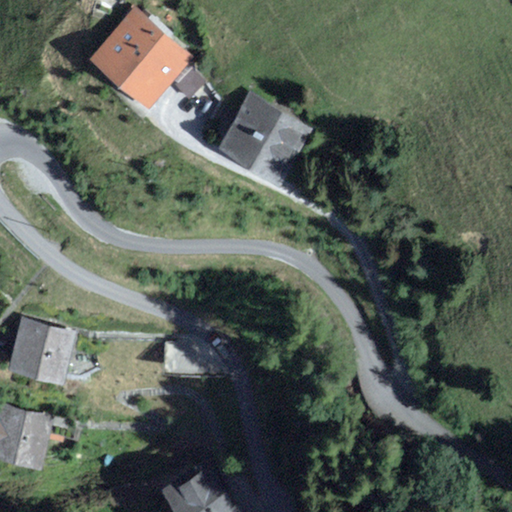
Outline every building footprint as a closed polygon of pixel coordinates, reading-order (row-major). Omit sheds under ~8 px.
[(82,55),(140,107),(188,55),(130,3),(82,55)] [(175,76),(189,96),(208,82),(194,62),(175,76)] [(272,178),(306,128),(244,86),(210,136),(272,178)] [(0,361),(61,377),(72,332),(12,317),(0,361)] [(0,456),(32,466),(47,414),(0,400),(0,456)] [(170,511),(235,511),(206,455),(155,482),(170,511)]
